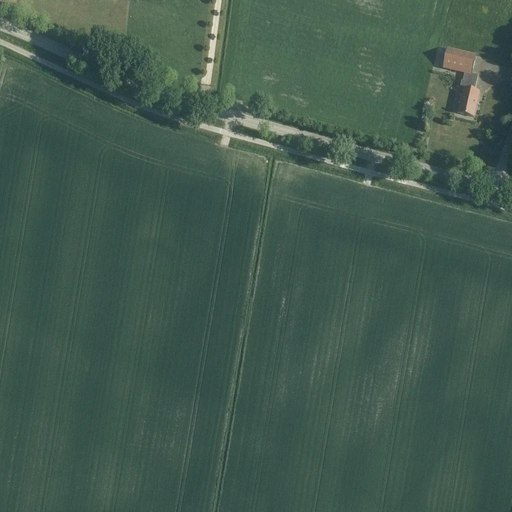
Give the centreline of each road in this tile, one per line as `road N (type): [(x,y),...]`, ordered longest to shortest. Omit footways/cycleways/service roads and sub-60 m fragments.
road 1 (tertiary): [(495,184),(204,110)]
road 2 (tertiary): [(204,110),(0,23)]
